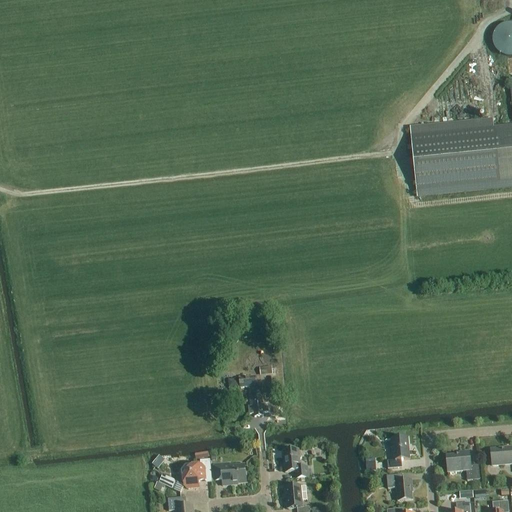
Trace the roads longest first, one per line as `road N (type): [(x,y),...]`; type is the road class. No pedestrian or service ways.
road 1 (track): [(511,8),(490,19),(405,123),(402,151),(22,194),(0,189)]
road 2 (residential): [(431,511),(427,436),(511,429)]
